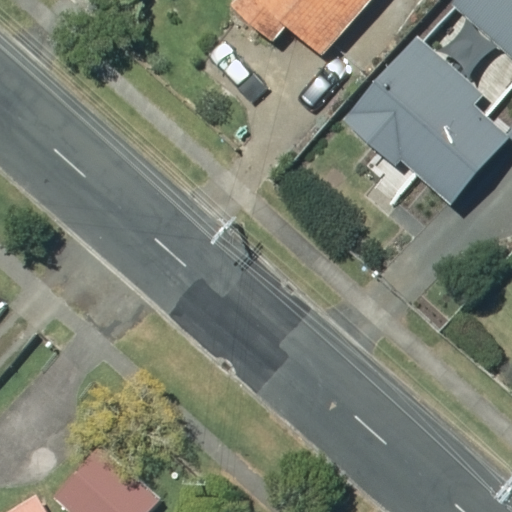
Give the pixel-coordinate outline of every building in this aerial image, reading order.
[(251,0),(251,1),(292,38),(307,21),(342,53),(389,0),(251,0)] [(511,0),(474,0),(471,4),(511,40),(511,0)] [(511,115),(494,101),(502,92),(433,35),(363,120),(417,164),(422,157),(476,202),(511,157),(511,115)] [(117,443),(68,497),(83,511),(161,511),(176,496),(117,443)] [(64,511),(53,492),(21,511),(64,511)]
